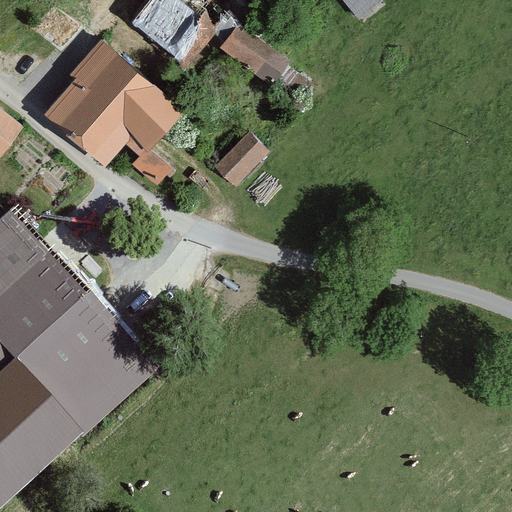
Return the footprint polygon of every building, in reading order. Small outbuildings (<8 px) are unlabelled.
[(382,0),(342,0),(359,20),(383,0),(382,0)] [(290,62),(245,28),(242,31),(236,27),(220,48),(271,87),(290,62)] [(67,75),(41,104),(100,157),(124,130),(137,143),(140,139),(174,102),(96,33),(64,69),(67,75)] [(0,144),(17,120),(0,107),(0,144)] [(245,128),(212,161),(232,181),(265,147),(245,128)] [(166,161),(140,139),(126,156),(152,178),(166,161)] [(7,204),(0,210),(0,350),(11,363),(78,436),(155,367),(7,204)] [(0,350),(0,373),(11,363),(0,350)] [(11,363),(0,373),(0,506),(78,436),(11,363)]
